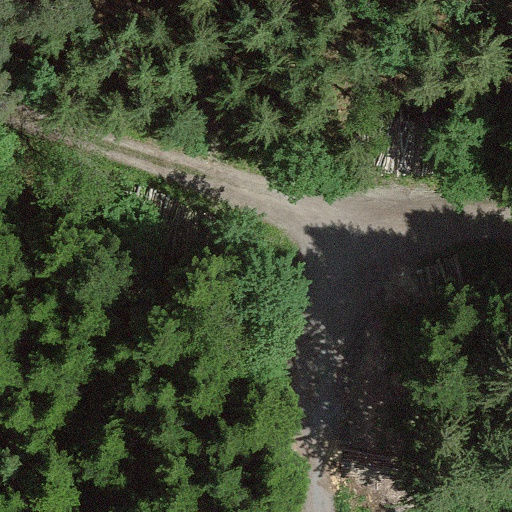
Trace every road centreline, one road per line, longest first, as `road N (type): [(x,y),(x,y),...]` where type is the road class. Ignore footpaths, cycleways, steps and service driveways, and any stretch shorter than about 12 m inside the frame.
road 1 (track): [(0,109),(120,154),(261,191),(360,212),(511,222)]
road 2 (track): [(331,511),(323,374),(335,293),(360,212)]
